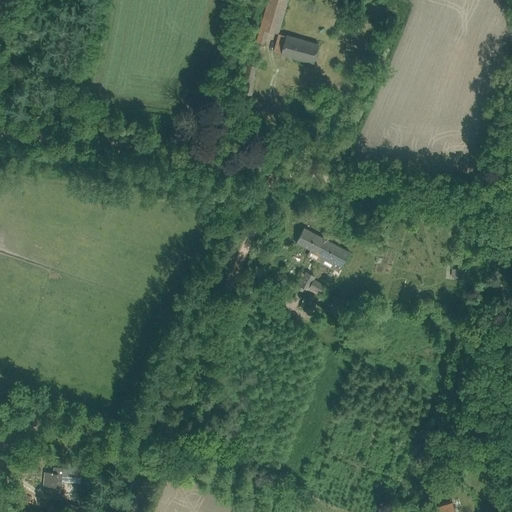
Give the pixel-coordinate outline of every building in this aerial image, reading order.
[(274,46),(277,37),(286,0),(267,0),(257,42),(274,46)] [(274,52),(314,63),(319,45),(279,34),(274,52)] [(246,64),(240,93),(252,95),(258,66),(246,64)] [(260,112),(246,108),(244,115),(258,119),(260,112)] [(307,255),(338,272),(349,252),(304,228),(296,242),(310,249),(307,255)] [(463,278),(464,269),(452,267),(451,276),(463,278)] [(309,291),(309,290),(314,280),(316,277),(304,271),(298,284),(295,282),(292,288),(297,291),(298,290),(305,293),(307,290),(309,291)] [(322,294),(326,286),(314,280),(309,290),(317,294),(318,292),(322,294)] [(335,296),(326,313),(341,321),(350,304),(335,296)] [(48,494),(61,495),(62,481),(80,483),(81,470),(53,467),(53,471),(52,471),(52,472),(50,472),(48,494)] [(49,506),(59,511),(76,511),(79,506),(64,501),(52,500),(49,506)] [(391,511),(413,511),(415,507),(396,500),(391,511)] [(453,511),(451,502),(436,507),(437,511),(453,511)]
